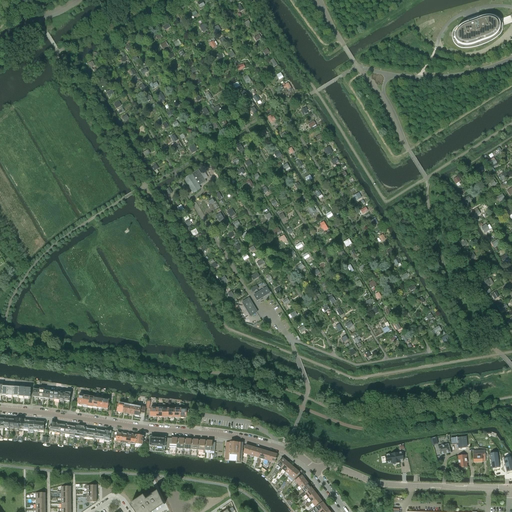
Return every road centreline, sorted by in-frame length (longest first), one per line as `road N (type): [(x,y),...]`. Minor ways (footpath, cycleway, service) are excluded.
road 1 (residential): [(0,409),(250,439),(286,449),(314,470)]
road 2 (residential): [(314,470),(332,466),(393,486),(509,488)]
